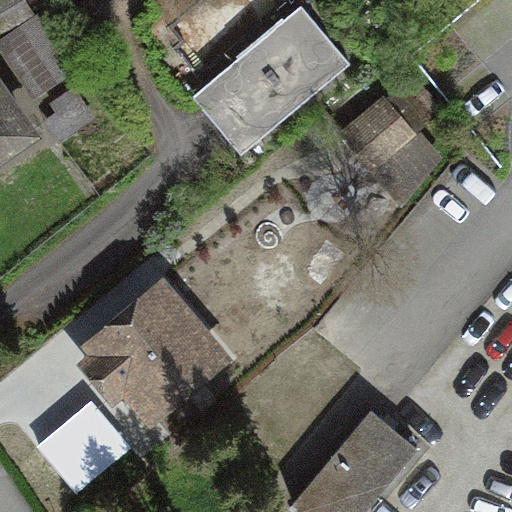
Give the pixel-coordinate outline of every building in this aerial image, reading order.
[(0,0),(0,26),(26,9),(20,0),(0,0)] [(301,20),(208,94),(249,145),(341,71),(301,20)] [(30,27),(0,47),(0,51),(32,99),(64,78),(30,27)] [(392,100),(348,139),(392,189),(436,151),(392,100)] [(0,107),(0,161),(25,145),(0,107)] [(161,294),(99,343),(82,357),(134,423),(214,361),(161,294)] [(370,420),(295,504),(304,511),(362,511),(412,456),(370,420)]
